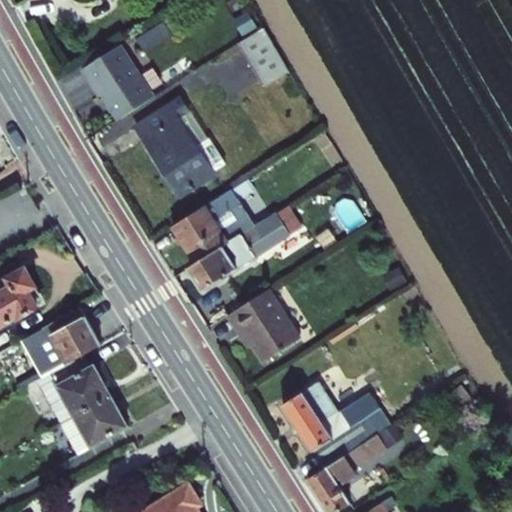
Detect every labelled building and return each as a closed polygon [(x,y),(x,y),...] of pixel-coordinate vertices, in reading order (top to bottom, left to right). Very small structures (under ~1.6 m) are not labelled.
[(266,38),(233,56),(259,100),(291,81),(266,38)] [(105,94),(120,120),(158,98),(128,44),(87,67),(103,95),(105,94)] [(143,129),(183,200),(223,178),(225,170),(187,104),(143,129)] [(177,227),(185,242),(239,211),(231,196),(177,227)] [(239,211),(185,242),(201,268),(255,236),(239,211)] [(255,236),(236,247),(201,268),(192,273),(208,299),(271,261),(273,264),(309,243),(292,214),(255,236)] [(0,295),(0,334),(58,303),(38,265),(15,278),(19,285),(0,295)] [(269,302),(227,328),(240,349),(247,345),(263,370),(298,348),(269,302)] [(88,308),(50,330),(75,372),(92,362),(112,351),(88,308)] [(56,382),(81,424),(124,400),(108,373),(100,377),(92,362),(75,372),(56,382)] [(285,404),(325,469),(364,445),(381,435),(358,398),(333,412),(327,402),(319,407),(308,390),(285,404)] [(139,425),(124,400),(81,424),(96,450),(139,425)] [(306,481),(324,511),(339,511),(352,505),(344,491),(364,479),(360,472),(375,463),(364,445),(325,469),(306,481)] [(189,483),(143,511),(200,511),(196,506),(202,502),(189,483)] [(390,511),(385,503),(371,511),(390,511)]
